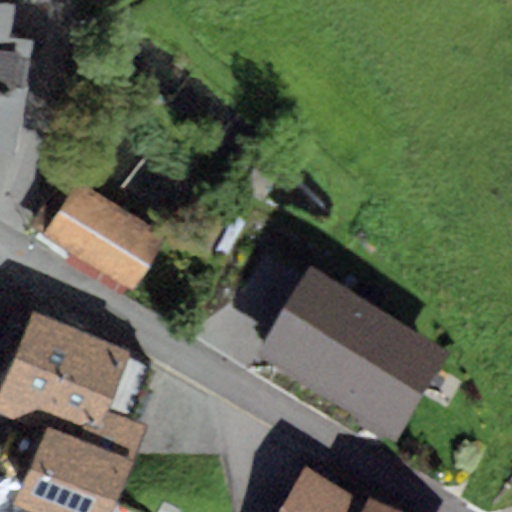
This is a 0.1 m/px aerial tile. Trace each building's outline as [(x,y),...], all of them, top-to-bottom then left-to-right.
[(0,145),(11,147),(27,39),(7,36),(12,4),(0,1),(0,145)] [(43,234),(77,180),(64,172),(30,226),(43,234)] [(165,235),(77,180),(43,234),(131,289),(165,235)] [(450,369),(312,288),(262,373),(400,453),(450,369)] [(150,364),(33,313),(0,390),(0,413),(44,432),(47,424),(132,460),(146,425),(131,419),(150,364)] [(47,424),(44,432),(14,503),(35,511),(109,511),(132,460),(47,424)] [(362,511),(304,478),(284,511),(362,511)]
